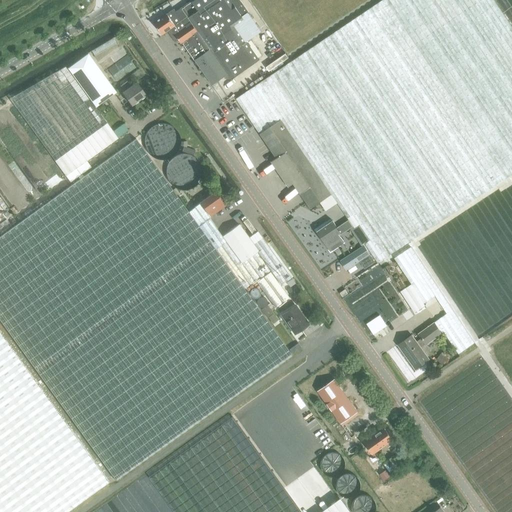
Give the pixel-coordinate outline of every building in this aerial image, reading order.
[(174,9),(154,23),(162,35),(168,31),(174,40),(177,38),(181,44),(183,43),(196,60),(195,61),(212,85),(224,77),(225,79),(229,79),(231,78),(232,79),(248,68),(258,60),(257,59),(246,42),(235,27),(235,26),(244,20),(244,19),(243,17),(242,16),(248,13),(249,12),(240,0),(190,0),(191,0),(175,11),(174,9)] [(383,0),(358,17),(236,100),(259,134),(281,119),(331,195),(351,224),(357,220),(370,240),(365,243),(378,263),(383,260),(499,183),(511,174),(511,26),(494,0),(383,0)] [(114,39),(91,52),(94,57),(117,44),(114,39)] [(87,53),(67,68),(95,107),(108,98),(116,92),(87,53)] [(118,62),(108,69),(117,82),(135,68),(126,56),(118,62)] [(65,66),(10,98),(66,175),(117,138),(95,107),(67,68),(65,66)] [(127,81),(120,86),(123,91),(121,92),(131,106),(145,95),(136,82),(130,86),(127,81)] [(281,119),(259,134),(263,139),(276,159),(271,162),(288,188),(293,184),(306,203),(310,209),(331,195),(281,119)] [(179,140),(179,139),(179,136),(178,133),(176,130),(174,127),(171,125),(168,123),(165,122),(162,122),(159,122),(156,123),(153,125),(150,127),(148,130),(146,133),(145,136),(145,139),(145,143),(146,145),(148,148),(150,151),(153,154),(156,155),(159,156),(161,156),(165,156),(168,155),(171,154),(173,152),(176,150),(178,146),(179,143),(179,140)] [(135,139),(0,236),(0,321),(116,480),(292,354),(289,350),(259,307),(256,304),(252,298),(251,297),(250,298),(244,289),(188,212),(135,139)] [(197,172),(197,169),(196,166),(195,163),(193,161),(190,159),(187,157),(184,156),(182,156),(178,156),(175,157),(173,158),(170,160),(168,162),(166,165),(165,168),(165,172),(165,175),(166,178),(167,181),(169,183),(172,185),(174,187),(176,187),(180,188),(183,188),(187,187),(190,185),(192,183),(194,181),(196,178),(197,175),(197,172)] [(195,207),(194,207),(198,213),(199,212),(203,209),(209,217),(224,206),(215,193),(195,207)] [(194,207),(188,212),(244,289),(270,270),(280,263),(262,238),(253,244),(239,225),(221,237),(209,219),(205,222),(198,213),(194,207)] [(332,220),(316,231),(325,243),(325,244),(330,252),(344,243),(339,235),(352,227),(353,226),(349,220),(337,228),(332,220)] [(353,226),(352,227),(363,244),(369,240),(357,223),(353,226)] [(364,246),(341,261),(346,269),(361,260),(366,267),(373,261),(364,246)] [(405,251),(395,258),(415,290),(424,303),(435,296),(438,301),(447,314),(436,322),(443,333),(458,355),(474,343),(411,248),(405,251)] [(280,263),(270,270),(280,285),(291,278),(280,263)] [(379,265),(369,272),(373,278),(381,273),(383,271),(379,265)] [(292,279),(286,283),(290,287),(295,284),(292,279)] [(425,306),(424,304),(411,284),(400,291),(414,313),(425,306)] [(267,305),(261,309),(267,317),(273,313),(267,305)] [(294,306),(280,315),(294,335),(308,325),(294,306)] [(273,313),(268,318),(272,324),(278,320),(273,313)] [(380,315),(366,324),(373,334),(387,326),(380,315)] [(421,339),(416,343),(420,348),(425,345),(425,346),(443,333),(436,322),(418,335),(421,339)] [(0,511),(66,511),(108,482),(0,333),(0,511)] [(411,336),(398,346),(415,370),(429,360),(420,348),(416,343),(411,336)] [(297,344),(289,350),(292,354),(298,350),(300,349),(301,348),(298,343),(297,344)] [(443,365),(447,359),(441,354),(436,360),(443,365)] [(334,379),(318,391),(342,425),(347,421),(358,413),(334,379)] [(375,433),(363,441),(372,455),(393,440),(385,428),(376,435),(375,433)] [(394,456),(383,463),(391,474),(401,466),(394,456)] [(295,463),(277,476),(302,511),(352,511),(342,498),(328,508),(295,463)] [(386,470),(380,475),(384,481),(390,476),(386,470)]
